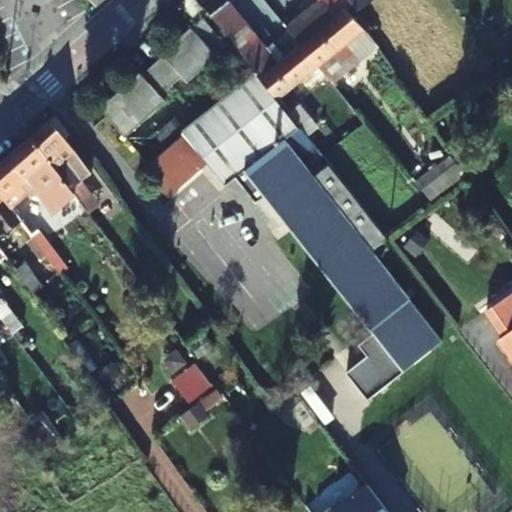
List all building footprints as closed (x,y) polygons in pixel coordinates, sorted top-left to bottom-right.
[(195,0),(185,0),(181,4),(193,17),(203,8),(195,0)] [(288,31),(299,45),(317,67),(363,30),(346,9),(351,5),(347,0),(319,0),(322,3),(288,31)] [(317,67),(299,45),(284,57),(273,44),(266,50),(228,3),(210,17),(255,73),(277,100),(317,67)] [(226,48),(201,21),(163,53),(165,56),(143,76),(142,73),(101,110),(125,137),(165,101),(160,96),(181,77),(187,82),(226,48)] [(162,153),(185,182),(256,121),(235,95),(162,153)] [(317,126),(301,104),(288,114),(302,131),(304,135),(317,126)] [(86,210),(96,203),(71,170),(80,161),(51,121),(33,137),(75,195),(86,210)] [(256,121),(185,182),(203,205),(244,172),(371,332),(409,301),(372,255),(388,243),(304,135),(302,131),(278,150),(256,121)] [(0,165),(0,194),(10,208),(34,187),(51,214),(75,195),(33,137),(0,165)] [(467,180),(458,166),(439,180),(447,193),(467,180)] [(0,194),(0,235),(1,236),(20,221),(10,208),(0,194)] [(98,205),(96,203),(86,210),(101,230),(109,224),(96,207),(98,205)] [(27,231),(1,251),(7,259),(33,239),(27,231)] [(511,294),(486,312),(503,337),(500,339),(511,356),(511,294)] [(409,301),(371,332),(403,373),(441,342),(409,301)] [(178,348),(163,358),(173,374),(188,365),(178,348)] [(212,390),(196,369),(176,384),(191,405),(212,390)] [(121,420),(133,412),(154,399),(143,381),(110,403),(121,420)] [(63,442),(34,401),(23,409),(52,450),(63,442)] [(324,511),(384,511),(367,488),(334,511),(331,507),(324,511)]
